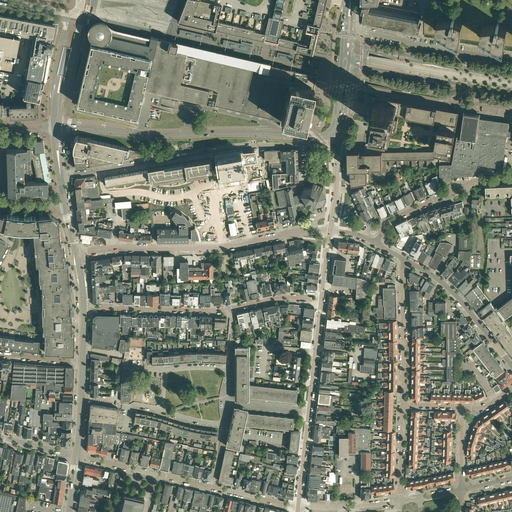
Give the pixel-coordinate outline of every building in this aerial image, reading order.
[(325,0),(185,0),(177,21),(215,30),(270,43),(278,44),(295,49),(312,53),(312,52),(316,36),(316,35),(316,34),(317,34),(317,33),(318,33),(320,26),(321,21),(325,0)] [(363,25),(394,31),(402,33),(402,32),(406,33),(418,36),(421,36),(421,33),(421,25),(421,24),(419,23),(420,19),(418,19),(419,13),(384,6),(371,3),(363,3),(362,10),(365,10),(363,17),(363,25)] [(0,66),(14,69),(21,34),(29,36),(34,37),(29,68),(28,70),(28,71),(27,75),(27,76),(29,76),(44,79),(45,79),(44,78),(46,72),(50,51),(51,51),(52,42),(56,24),(43,21),(16,16),(10,15),(9,15),(0,13),(0,66)] [(463,21),(457,19),(455,18),(454,17),(453,17),(452,17),(452,18),(451,20),(450,20),(450,18),(451,18),(437,19),(436,31),(438,32),(442,34),(459,43),(460,38),(463,21)] [(84,73),(77,103),(97,108),(118,113),(137,117),(138,114),(137,114),(138,111),(138,112),(144,87),(146,88),(158,38),(150,36),(150,38),(149,37),(147,37),(146,37),(144,37),(143,37),(142,37),(140,36),(115,31),(114,30),(113,30),(111,29),(110,28),(109,27),(107,25),(106,24),(105,23),(103,23),(102,22),(101,22),(99,22),(98,22),(96,22),(95,23),(94,23),(93,24),(92,25),(91,26),(91,27),(90,27),(90,29),(89,30),(89,31),(89,33),(89,34),(89,36),(90,37),(90,38),(92,40),(91,43),(84,73)] [(504,46),(507,28),(499,24),(498,24),(497,24),(496,24),(495,26),(494,26),(495,25),(495,24),(482,26),(480,38),(482,38),(503,50),(503,49),(504,49),(504,46)] [(180,36),(205,42),(207,35),(182,29),(180,36)] [(146,89),(280,121),(292,70),(275,66),(272,65),(269,65),(269,64),(268,64),(262,63),(261,62),(261,63),(254,61),(254,60),(253,61),(247,59),(246,59),(240,58),(240,57),(239,57),(239,58),(232,56),(232,55),(232,56),(225,54),(224,54),(218,53),(218,52),(217,52),(210,51),(210,50),(210,51),(203,49),(203,48),(202,49),(196,47),(195,47),(189,46),(188,45),(188,46),(181,44),(181,43),(180,44),(174,42),(173,42),(170,41),(167,41),(167,40),(166,40),(166,41),(159,39),(159,38),(159,39),(158,38),(146,88),(146,89)] [(224,46),(249,52),(251,45),(226,40),(224,46)] [(280,52),(278,59),(288,61),(290,55),(280,52)] [(296,71),(292,70),(280,121),(279,126),(309,127),(314,104),(309,103),(309,101),(315,76),(296,72),(296,71)] [(26,80),(23,95),(25,95),(24,95),(36,98),(40,99),(42,89),(41,89),(41,87),(43,87),(44,79),(29,76),(28,80),(26,80)] [(396,110),(398,100),(380,96),(380,101),(374,100),(372,111),(370,123),(375,124),(375,128),(393,131),(393,130),(392,130),(393,127),(393,126),(396,126),(398,118),(395,117),(396,113),(396,110)] [(9,105),(3,105),(3,113),(9,112),(9,113),(9,116),(10,116),(10,117),(36,116),(36,106),(35,106),(35,100),(36,100),(36,98),(29,97),(29,100),(27,100),(27,102),(9,103),(9,105)] [(456,124),(459,111),(398,100),(396,110),(401,111),(400,114),(401,114),(406,115),(410,116),(414,116),(414,117),(415,117),(415,116),(416,114),(420,115),(420,117),(420,118),(421,118),(421,117),(421,115),(426,116),(425,118),(425,119),(426,119),(431,119),(431,120),(435,120),(439,121),(456,124)] [(439,176),(439,177),(452,177),(475,175),(477,164),(502,168),(505,148),(506,136),(510,137),(511,123),(509,122),(480,118),(480,114),(463,112),(461,126),(460,131),(459,131),(458,130),(451,165),(439,165),(439,167),(439,168),(439,176)] [(439,121),(439,126),(438,127),(439,127),(438,132),(437,132),(437,133),(438,133),(437,133),(436,135),(435,143),(436,143),(435,144),(436,144),(435,149),(434,149),(451,153),(456,124),(439,121)] [(128,148),(91,139),(76,135),(75,137),(75,138),(74,139),(74,140),(73,141),(73,143),(73,144),(73,145),(73,146),(73,147),(73,149),(74,149),(73,152),(75,160),(89,159),(89,167),(92,166),(144,156),(144,155),(145,153),(127,149),(128,148)] [(30,147),(28,147),(27,147),(27,149),(23,149),(7,150),(7,154),(8,183),(8,187),(8,191),(8,194),(36,194),(39,193),(48,193),(48,182),(50,182),(49,174),(45,152),(44,150),(44,147),(43,141),(37,141),(34,141),(31,141),(30,141),(30,147)] [(282,150),(280,150),(281,164),(286,163),(298,163),(297,161),(297,159),(297,158),(297,157),(297,156),(297,150),(297,149),(294,149),(291,150),(291,149),(289,149),(289,150),(287,150),(286,150),(283,150),(283,149),(282,149),(282,150)] [(360,149),(348,149),(348,156),(349,156),(349,161),(348,161),(348,162),(349,162),(349,167),(348,167),(349,168),(350,174),(351,174),(351,179),(352,185),(353,185),(360,184),(365,183),(365,167),(382,167),(381,151),(381,152),(376,152),(376,151),(376,152),(371,152),(370,152),(365,152),(364,152),(360,152),(360,149)] [(270,150),(264,151),(264,152),(264,158),(264,159),(268,159),(268,162),(268,164),(271,164),(281,164),(280,150),(273,150),(271,150),(270,150)] [(435,159),(434,151),(432,151),(431,151),(427,151),(426,151),(427,159),(427,166),(431,166),(431,159),(435,159)] [(220,156),(216,157),(217,163),(219,175),(220,183),(228,181),(237,180),(241,179),(245,179),(242,163),(256,160),(255,152),(232,154),(220,156)] [(210,158),(147,168),(147,170),(149,178),(149,180),(152,180),(152,182),(195,175),(195,177),(207,175),(207,170),(212,170),(211,164),(210,158)] [(77,168),(80,168),(89,167),(89,159),(75,160),(75,166),(76,166),(77,167),(77,168)] [(281,164),(271,164),(272,173),(298,172),(298,171),(298,168),(298,167),(297,164),(298,164),(298,163),(296,163),(286,163),(281,164)] [(404,168),(401,168),(398,168),(398,171),(395,171),(395,180),(400,180),(400,172),(401,172),(404,171),(404,168)] [(110,176),(105,177),(105,179),(106,185),(111,184),(114,184),(117,183),(122,183),(124,182),(125,182),(127,182),(133,181),(135,180),(138,180),(143,179),(146,179),(149,178),(147,170),(142,171),(137,172),(131,173),(126,174),(121,175),(115,176),(110,176)] [(298,172),(272,173),(272,182),(278,182),(286,182),(287,182),(295,181),(298,181),(298,180),(299,180),(298,180),(298,176),(298,175),(298,173),(298,172)] [(433,180),(429,182),(434,192),(438,190),(436,185),(439,184),(438,178),(437,175),(432,177),(433,180)] [(76,178),(75,180),(75,187),(98,186),(96,176),(85,178),(76,178)] [(429,194),(434,192),(429,182),(428,176),(424,176),(424,181),(426,181),(426,184),(425,184),(429,194)] [(422,198),(426,196),(422,186),(422,182),(420,182),(420,181),(419,181),(419,187),(418,188),(422,198)] [(300,195),(294,196),(293,197),(295,206),(304,205),(312,208),(313,207),(322,205),(324,199),(325,197),(321,190),(323,186),(321,185),(321,186),(319,185),(319,184),(319,185),(317,184),(317,183),(316,183),(316,184),(314,183),(314,182),(313,182),(311,186),(303,188),(303,189),(302,190),(300,195)] [(407,205),(411,203),(404,187),(402,184),(401,185),(402,188),(401,188),(404,195),(403,195),(407,205)] [(418,200),(422,198),(418,188),(416,189),(413,184),(412,184),(412,185),(411,186),(418,200)] [(511,184),(484,185),(484,186),(486,186),(486,196),(510,196),(511,193),(511,196),(511,197),(511,208),(511,184)] [(268,190),(273,212),(274,211),(275,211),(271,192),(276,191),(280,207),(287,205),(291,222),(298,220),(295,206),(293,197),(291,188),(297,187),(296,186),(296,185),(268,190)] [(75,187),(75,188),(76,188),(77,200),(77,201),(75,201),(76,209),(86,208),(89,208),(92,207),(104,206),(103,198),(100,199),(99,192),(98,186),(75,187)] [(406,186),(404,187),(411,203),(415,201),(411,192),(409,192),(406,186)] [(357,191),(352,193),(355,199),(362,196),(362,195),(363,194),(361,190),(357,192),(357,191)] [(398,193),(396,194),(402,207),(406,205),(402,197),(400,198),(398,193)] [(402,207),(396,194),(394,195),(396,199),(394,200),(398,209),(402,207)] [(388,195),(386,196),(393,211),(397,210),(393,201),(391,202),(389,198),(388,195)] [(369,196),(356,202),(360,211),(373,205),(374,205),(369,196)] [(389,213),(393,211),(386,196),(384,197),(387,204),(385,205),(389,213)] [(379,198),(377,199),(385,215),(388,214),(384,205),(382,206),(380,202),(381,202),(379,198)] [(377,209),(380,216),(380,217),(385,215),(377,199),(375,200),(379,208),(377,209)] [(455,204),(455,203),(454,203),(452,203),(452,204),(449,205),(452,213),(453,218),(456,217),(455,212),(458,212),(461,211),(461,208),(464,207),(462,202),(455,204)] [(446,206),(444,206),(448,220),(450,219),(449,214),(452,213),(449,205),(449,204),(446,205),(446,206)] [(378,216),(373,205),(360,211),(365,220),(368,218),(369,220),(378,216)] [(131,206),(121,207),(123,219),(127,218),(127,223),(133,223),(132,210),(131,206)] [(449,223),(448,220),(444,206),(441,207),(441,206),(438,207),(439,208),(438,208),(440,216),(444,216),(446,224),(449,224),(449,223)] [(433,210),(431,210),(438,227),(440,226),(437,218),(440,217),(437,209),(436,209),(436,208),(433,209),(433,210)] [(157,242),(188,241),(188,236),(191,236),(191,238),(199,238),(198,234),(197,231),(196,228),(195,225),(194,225),(191,222),(190,220),(189,218),(188,218),(188,219),(185,215),(181,213),(181,214),(181,213),(175,210),(170,211),(171,216),(177,224),(178,224),(178,228),(157,229),(157,242)] [(437,227),(438,227),(431,210),(429,211),(429,210),(427,211),(427,212),(426,212),(430,223),(433,223),(435,229),(438,228),(437,227)] [(265,212),(267,220),(268,227),(271,227),(272,227),(274,227),(274,226),(274,223),(277,223),(274,211),(273,212),(272,212),(273,218),(270,219),(268,212),(267,212),(265,212)] [(41,334),(40,341),(39,348),(44,349),(44,352),(58,353),(58,352),(58,351),(60,351),(60,354),(74,354),(74,333),(72,333),(71,284),(69,284),(69,278),(68,269),(68,263),(65,263),(66,263),(66,262),(65,257),(65,256),(64,253),(65,253),(65,252),(64,248),(64,243),(64,242),(61,242),(60,236),(60,232),(60,231),(60,229),(59,221),(59,220),(58,220),(58,221),(56,221),(56,220),(56,219),(55,218),(54,218),(54,217),(53,217),(52,217),(52,216),(51,217),(51,214),(48,215),(48,214),(47,214),(39,215),(39,216),(35,216),(34,216),(33,216),(32,216),(31,216),(30,216),(29,216),(28,216),(27,216),(26,216),(25,216),(24,216),(22,216),(21,216),(20,216),(18,216),(17,215),(16,215),(16,216),(15,216),(14,216),(13,215),(12,215),(11,214),(10,214),(9,214),(8,214),(7,214),(6,214),(4,213),(3,215),(2,215),(3,215),(2,215),(0,214),(0,327),(16,329),(16,330),(38,332),(37,334),(41,334)] [(421,214),(420,215),(427,231),(429,236),(430,235),(430,234),(431,233),(425,222),(428,221),(424,213),(423,213),(421,214)] [(425,232),(427,231),(420,215),(418,216),(417,216),(416,216),(416,217),(415,217),(418,225),(421,224),(425,232)] [(78,221),(78,222),(79,227),(79,228),(79,230),(79,232),(81,232),(85,233),(90,233),(90,234),(91,234),(95,234),(96,229),(93,228),(93,226),(95,225),(95,222),(99,222),(99,219),(87,220),(78,221)] [(407,219),(401,222),(406,230),(408,229),(411,236),(417,233),(415,230),(415,229),(413,230),(411,228),(407,219)] [(107,223),(99,222),(96,235),(103,236),(110,237),(111,235),(113,223),(113,222),(107,221),(107,223)] [(396,224),(400,233),(401,234),(400,235),(401,237),(404,236),(402,232),(406,230),(401,222),(396,224)] [(130,233),(126,233),(125,240),(132,241),(133,232),(134,232),(134,231),(134,224),(131,223),(131,227),(130,227),(130,231),(130,233)] [(137,224),(134,224),(134,231),(134,232),(133,239),(138,239),(137,241),(144,241),(145,229),(145,227),(144,224),(143,224),(141,226),(141,228),(138,228),(139,226),(137,224)] [(471,238),(471,235),(471,234),(460,233),(459,249),(471,250),(471,249),(471,246),(471,243),(471,241),(471,238)] [(287,255),(289,264),(294,263),(301,262),(301,259),(304,258),(302,250),(301,245),(304,245),(304,244),(303,241),(303,240),(302,239),(299,240),(299,239),(288,241),(289,246),(288,246),(289,255),(287,255)] [(422,243),(423,242),(422,242),(422,241),(418,239),(409,254),(414,256),(421,243),(422,243)] [(359,243),(338,242),(337,250),(341,250),(341,253),(348,253),(347,254),(356,255),(357,252),(358,252),(359,244),(359,243)] [(424,243),(423,242),(422,243),(421,243),(414,256),(418,259),(423,250),(421,249),(424,243)] [(429,265),(436,269),(443,255),(446,257),(453,245),(449,242),(441,242),(431,260),(429,265)] [(306,245),(304,245),(301,245),(302,250),(305,250),(313,252),(313,254),(316,254),(316,251),(314,250),(314,248),(314,247),(314,245),(307,243),(306,245)] [(359,244),(358,252),(358,253),(360,254),(359,258),(358,261),(358,264),(359,265),(360,262),(362,263),(363,260),(364,257),(363,257),(364,256),(366,257),(369,249),(359,244)] [(252,252),(254,262),(253,258),(260,257),(259,254),(264,253),(263,246),(253,248),(254,251),(252,252)] [(422,260),(424,261),(426,257),(425,257),(428,253),(430,248),(428,247),(425,252),(423,251),(419,259),(421,260),(422,260)] [(433,250),(430,248),(428,253),(425,257),(426,257),(424,261),(425,262),(425,263),(427,264),(428,264),(432,256),(430,255),(433,250)] [(247,257),(250,256),(251,262),(254,262),(252,252),(251,249),(245,250),(247,257)] [(360,277),(361,277),(366,279),(367,278),(367,274),(367,272),(368,270),(368,269),(374,251),(369,249),(366,257),(365,259),(363,267),(362,273),(361,274),(360,277)] [(471,252),(471,250),(459,249),(458,258),(462,258),(463,260),(461,264),(449,278),(457,285),(470,271),(470,267),(470,259),(471,252)] [(247,263),(246,257),(244,250),(238,251),(240,261),(244,261),(244,264),(247,263)] [(368,270),(367,272),(370,273),(373,265),(375,266),(379,254),(375,252),(369,269),(368,269),(368,270)] [(377,267),(375,273),(375,274),(377,275),(383,256),(379,254),(375,266),(377,267)] [(511,354),(511,332),(502,320),(511,312),(511,254),(510,254),(510,262),(511,261),(511,298),(499,309),(497,306),(495,307),(491,302),(478,311),(491,328),(492,328),(499,337),(504,343),(504,344),(511,355),(511,354)] [(124,264),(122,264),(122,265),(122,273),(122,279),(125,278),(124,273),(124,269),(126,269),(126,267),(128,267),(128,266),(131,267),(131,255),(124,255),(124,264)] [(149,256),(132,255),(132,268),(131,268),(131,274),(146,274),(146,279),(149,279),(149,256)] [(113,263),(113,266),(122,265),(122,264),(122,257),(119,257),(119,256),(112,257),(113,263)] [(113,268),(113,266),(113,263),(110,263),(109,258),(97,260),(97,259),(91,260),(92,267),(91,267),(90,268),(91,269),(91,270),(92,270),(92,273),(92,274),(92,275),(102,275),(114,274),(113,268)] [(385,275),(390,260),(385,258),(381,267),(384,268),(382,273),(384,274),(385,275)] [(458,258),(456,261),(450,267),(448,269),(449,270),(447,272),(446,272),(444,274),(448,278),(454,270),(453,269),(454,268),(459,262),(461,264),(463,260),(462,258),(458,258)] [(440,271),(444,274),(446,272),(447,272),(449,270),(448,269),(450,267),(456,261),(453,259),(449,264),(450,264),(448,265),(446,264),(440,271)] [(479,268),(479,259),(470,259),(470,267),(479,268)] [(199,283),(199,278),(210,278),(210,283),(213,283),(213,278),(213,262),(201,263),(201,265),(199,267),(188,267),(188,260),(180,261),(180,267),(177,267),(177,271),(175,271),(175,275),(177,275),(177,283),(177,284),(179,284),(179,283),(183,283),(183,279),(194,278),(194,283),(199,283)] [(384,282),(389,282),(389,279),(389,278),(385,278),(386,276),(387,273),(390,274),(394,262),(390,260),(385,275),(384,274),(384,282)] [(419,286),(419,283),(419,276),(411,271),(410,272),(410,277),(409,277),(409,280),(410,280),(410,284),(415,284),(415,285),(416,285),(416,290),(419,290),(419,286)] [(250,298),(259,296),(259,293),(257,286),(259,286),(258,279),(257,278),(256,273),(254,274),(255,279),(246,281),(249,296),(250,298)] [(365,284),(366,279),(361,277),(360,277),(358,277),(357,277),(332,274),(331,285),(356,288),(355,297),(364,298),(365,284)] [(102,275),(92,275),(92,283),(92,286),(93,286),(99,286),(99,283),(102,283),(102,275)] [(242,292),(243,297),(244,300),(249,298),(249,296),(244,276),(240,277),(241,283),(243,282),(243,283),(244,288),(239,289),(240,293),(242,292)] [(267,294),(272,293),(271,291),(270,287),(270,284),(270,282),(267,283),(267,282),(268,282),(266,276),(262,277),(262,280),(264,280),(267,294)] [(461,290),(473,278),(472,276),(467,281),(466,279),(458,287),(461,290)] [(473,278),(461,290),(465,294),(472,286),(471,284),(475,280),(473,278)] [(427,280),(422,288),(426,290),(431,282),(427,280)] [(435,285),(431,282),(426,290),(424,296),(428,298),(435,285)] [(227,303),(230,303),(229,302),(232,301),(228,283),(225,284),(227,291),(224,292),(226,301),(226,303),(227,303)] [(99,301),(98,300),(104,300),(104,301),(109,301),(109,295),(104,295),(104,292),(109,292),(117,292),(117,286),(117,285),(112,285),(109,286),(102,286),(99,286),(93,286),(93,295),(94,296),(94,298),(94,299),(94,301),(99,301)] [(124,288),(124,294),(128,294),(128,289),(128,286),(128,285),(122,285),(119,285),(119,286),(117,286),(117,292),(120,292),(120,288),(124,288)] [(383,292),(383,295),(385,295),(385,291),(391,291),(391,285),(388,285),(388,287),(383,288),(383,289),(382,289),(382,292),(383,292)] [(383,295),(383,299),(390,299),(390,294),(395,294),(395,288),(395,285),(391,285),(391,291),(385,291),(385,295),(383,295)] [(315,293),(316,288),(301,286),(300,289),(304,289),(304,288),(306,288),(306,290),(307,290),(306,293),(314,294),(315,293)] [(484,305),(490,301),(477,286),(466,295),(476,309),(483,304),(484,305)] [(424,296),(426,290),(422,288),(421,290),(419,290),(416,290),(415,290),(410,290),(411,310),(424,311),(423,298),(423,297),(424,296)] [(213,293),(213,305),(221,304),(221,296),(215,297),(215,293),(214,293),(214,289),(210,289),(211,293),(213,293)] [(395,297),(395,294),(390,294),(390,299),(383,299),(378,299),(378,305),(379,306),(383,306),(396,306),(396,305),(396,304),(395,297)] [(363,303),(362,319),(369,319),(370,304),(363,303)] [(288,310),(289,304),(288,304),(279,304),(281,312),(285,311),(286,312),(288,312),(288,310)] [(298,307),(298,305),(294,304),(293,310),(296,310),(314,312),(314,308),(314,307),(313,306),(306,306),(306,308),(298,307)] [(273,305),(268,307),(270,316),(273,316),(274,321),(276,321),(273,306),(273,305)] [(268,307),(262,308),(265,318),(265,322),(268,321),(268,322),(269,325),(271,324),(272,324),(271,322),(270,316),(268,307)] [(264,321),(261,308),(257,309),(256,309),(255,309),(258,322),(264,321)] [(258,322),(255,309),(254,310),(249,311),(251,320),(253,320),(254,326),(258,325),(258,322)] [(245,326),(242,312),(237,313),(239,323),(239,322),(240,327),(245,326)] [(116,338),(119,338),(119,324),(119,315),(96,314),(93,317),(93,323),(93,325),(92,334),(92,340),(115,344),(116,338)] [(466,318),(465,318),(461,314),(458,316),(462,322),(458,326),(458,330),(468,322),(466,320),(466,318)] [(418,316),(411,316),(411,325),(412,324),(414,324),(421,324),(423,324),(423,316),(418,316)] [(447,335),(447,381),(457,381),(457,363),(457,357),(457,353),(457,345),(457,338),(457,335),(457,321),(447,321),(447,335)] [(326,322),(326,327),(337,328),(337,326),(344,327),(343,330),(348,330),(349,324),(347,324),(347,325),(344,324),(326,322)] [(461,332),(463,334),(472,327),(471,325),(470,323),(469,323),(463,327),(464,329),(461,332)] [(365,326),(349,324),(348,330),(364,332),(365,326)] [(310,341),(308,341),(282,338),(284,327),(279,327),(277,345),(282,346),(282,344),(290,345),(291,342),(301,343),(300,346),(310,347),(310,341)] [(424,336),(424,327),(412,327),(412,336),(420,336),(424,336)] [(473,328),(472,327),(463,334),(464,336),(468,334),(469,335),(475,330),(474,328),(473,328)] [(471,338),(467,342),(465,343),(467,345),(479,335),(478,334),(478,333),(477,332),(476,332),(470,336),(471,338)] [(480,337),(479,335),(467,345),(468,347),(475,342),(476,344),(482,339),(482,338),(481,337),(480,337)] [(13,348),(14,338),(15,337),(14,337),(8,336),(6,347),(13,348)] [(115,350),(125,352),(127,340),(119,338),(116,338),(115,344),(116,344),(115,350)] [(114,350),(115,344),(92,340),(92,346),(93,346),(101,347),(114,350)] [(504,370),(502,366),(503,366),(500,362),(499,363),(482,341),(473,348),(490,370),(489,371),(492,374),(494,377),(504,370)] [(249,384),(249,382),(249,346),(235,346),(235,347),(235,350),(235,399),(234,399),(235,399),(235,400),(249,400),(249,397),(296,402),(297,389),(278,387),(249,384)] [(359,372),(371,373),(371,375),(376,375),(377,358),(376,358),(377,349),(365,347),(364,357),(363,365),(360,364),(359,372)] [(147,349),(147,358),(148,359),(152,359),(152,364),(158,364),(158,354),(158,353),(158,350),(152,350),(152,348),(147,349)] [(333,351),(323,350),(323,351),(323,354),(322,358),(322,359),(332,360),(333,351)] [(108,357),(92,354),(91,359),(91,361),(92,361),(92,362),(91,362),(91,366),(97,367),(101,367),(101,362),(108,362),(108,357)] [(37,364),(14,361),(14,365),(12,383),(10,398),(26,399),(27,384),(44,385),(63,386),(73,386),(73,379),(74,377),(74,368),(72,366),(52,365),(40,364),(37,364)] [(510,375),(506,370),(497,377),(500,382),(510,375)] [(127,401),(130,401),(131,387),(132,372),(125,372),(122,372),(121,390),(121,401),(127,401)] [(511,377),(510,375),(500,382),(500,383),(503,388),(511,381),(511,377)] [(90,389),(99,389),(99,387),(98,387),(98,384),(103,384),(103,381),(97,381),(90,380),(90,383),(90,389)] [(493,387),(496,392),(501,389),(498,384),(493,387)] [(479,387),(477,388),(482,399),(487,397),(484,390),(480,392),(479,391),(480,390),(479,387)] [(55,392),(44,392),(44,399),(55,400),(55,395),(59,395),(59,392),(55,392)] [(318,393),(317,402),(331,404),(332,397),(338,397),(338,395),(318,393)] [(21,435),(23,420),(25,399),(20,399),(19,413),(22,413),(21,419),(20,424),(18,423),(16,434),(21,435)] [(54,418),(72,419),(73,401),(55,400),(54,418)] [(501,404),(508,415),(510,414),(507,409),(510,408),(505,401),(501,404)] [(119,409),(91,404),(89,419),(117,422),(119,409)] [(501,404),(497,407),(501,413),(503,412),(506,416),(508,415),(501,404)] [(225,445),(227,446),(239,449),(244,425),(291,430),(290,440),(290,442),(290,444),(289,444),(288,450),(298,451),(299,442),(300,431),(293,430),(294,418),(248,413),(247,413),(248,410),(234,407),(225,445)] [(497,407),(493,410),(500,420),(502,419),(499,415),(501,413),(497,407)] [(493,410),(489,412),(494,419),(496,417),(499,422),(500,420),(493,410)] [(489,412),(485,415),(493,426),(495,424),(492,420),(494,419),(489,412)] [(158,416),(152,415),(150,426),(150,424),(155,425),(158,416)] [(485,415),(484,416),(482,418),(486,424),(488,423),(491,427),(493,426),(485,415)] [(52,422),(52,419),(43,418),(43,425),(46,425),(49,426),(71,427),(72,421),(62,420),(62,423),(58,423),(58,422),(52,422)] [(485,425),(481,418),(478,421),(477,421),(476,422),(476,423),(486,431),(488,429),(484,426),(485,425)] [(88,431),(98,432),(103,433),(111,434),(113,424),(115,425),(115,423),(89,420),(88,431)] [(168,420),(166,428),(171,430),(174,421),(168,420)] [(179,423),(174,421),(171,430),(176,432),(175,434),(179,423)] [(175,434),(181,436),(184,425),(179,423),(175,434)] [(474,426),(473,430),(480,432),(481,430),(485,433),(486,431),(476,423),(475,424),(474,425),(474,426)] [(190,426),(184,425),(181,436),(187,437),(190,426)] [(351,426),(337,425),(337,435),(339,435),(339,455),(348,455),(348,450),(356,450),(356,453),(359,453),(359,455),(359,456),(358,456),(358,459),(359,459),(360,460),(360,459),(361,459),(361,468),(370,468),(370,429),(355,427),(353,427),(352,427),(352,429),(355,429),(355,430),(350,430),(351,426)] [(51,434),(61,435),(71,435),(71,427),(49,426),(48,431),(48,434),(51,434)] [(193,438),(195,427),(190,426),(187,437),(193,438)] [(201,428),(195,427),(193,438),(193,439),(193,436),(199,437),(198,440),(199,440),(201,428)] [(103,433),(98,432),(88,431),(88,441),(98,443),(102,443),(103,433)] [(471,434),(471,435),(483,439),(484,437),(479,435),(480,433),(472,431),(471,433),(471,434)] [(120,440),(122,433),(116,432),(115,434),(111,434),(103,433),(103,443),(102,443),(98,443),(88,442),(87,451),(106,456),(108,448),(109,448),(109,446),(114,443),(116,444),(115,449),(118,450),(119,447),(120,440)] [(336,436),(329,435),(321,435),(314,434),(313,441),(320,441),(321,438),(330,439),(329,445),(333,445),(335,445),(336,436)] [(119,455),(118,458),(123,459),(127,442),(127,441),(124,440),(124,443),(123,448),(121,447),(121,448),(119,447),(118,450),(117,454),(119,454),(119,455)] [(164,446),(159,468),(168,470),(170,462),(172,463),(173,460),(174,460),(178,444),(165,441),(164,446)] [(144,464),(147,448),(150,449),(151,444),(146,443),(144,454),(141,453),(139,461),(138,463),(144,464)] [(131,450),(128,461),(133,462),(136,446),(134,445),(133,450),(131,450)] [(14,449),(9,448),(5,464),(8,465),(9,459),(12,459),(14,449)] [(18,470),(18,467),(20,462),(22,462),(24,454),(19,453),(14,475),(13,480),(16,481),(19,470),(18,470)] [(27,471),(31,472),(33,464),(35,454),(31,453),(27,471)] [(239,459),(245,461),(249,462),(250,462),(251,456),(240,453),(239,459)] [(287,462),(297,463),(298,454),(288,453),(288,455),(282,454),(282,459),(287,460),(287,462)] [(41,455),(38,472),(40,472),(41,467),(43,467),(46,456),(41,455)] [(182,473),(186,474),(191,456),(188,455),(186,464),(184,463),(182,473)] [(174,461),(172,469),(171,471),(176,472),(180,457),(177,456),(176,461),(174,461)] [(64,473),(67,473),(68,464),(67,462),(64,461),(58,459),(46,457),(44,470),(51,471),(52,469),(47,469),(49,462),(51,463),(51,468),(57,469),(56,472),(64,473)] [(197,477),(201,460),(199,459),(197,465),(195,464),(193,473),(193,476),(197,477)] [(99,476),(101,469),(85,465),(84,472),(92,474),(99,476)] [(206,478),(206,479),(208,479),(209,479),(211,471),(212,471),(212,467),(208,466),(207,470),(205,469),(203,477),(206,478)] [(295,473),(296,469),(281,467),(281,469),(286,470),(286,471),(284,471),(284,473),(291,475),(294,476),(295,477),(295,473)] [(254,490),(258,471),(256,470),(254,479),(252,478),(249,489),(254,490)] [(110,471),(106,487),(106,488),(111,489),(111,487),(110,486),(111,482),(113,483),(116,472),(110,471)] [(244,478),(242,487),(248,489),(250,480),(252,472),(248,471),(246,479),(244,478)] [(261,471),(258,471),(254,490),(258,491),(260,484),(262,484),(263,481),(259,480),(261,471)] [(50,476),(50,477),(56,478),(66,480),(66,475),(46,472),(46,475),(50,476)] [(323,479),(320,479),(320,476),(309,475),(309,480),(327,482),(328,482),(330,483),(330,482),(335,482),(335,480),(335,472),(329,472),(329,477),(323,476),(323,479)] [(82,483),(93,486),(97,487),(99,479),(92,478),(93,475),(84,473),(82,483)] [(238,477),(235,477),(233,484),(234,485),(239,486),(240,481),(241,481),(243,473),(239,473),(238,477)] [(218,480),(232,483),(233,477),(228,476),(220,474),(218,480)] [(264,481),(262,491),(266,492),(269,479),(270,475),(268,474),(267,478),(266,482),(264,481)] [(55,481),(48,479),(47,484),(46,484),(46,483),(41,482),(40,485),(51,487),(51,485),(52,485),(52,482),(65,484),(66,480),(56,478),(56,481),(55,481)] [(269,484),(267,492),(268,493),(269,493),(270,493),(271,493),(272,494),(273,492),(274,489),(273,488),(274,485),(276,479),(273,479),(271,485),(269,484)] [(281,486),(279,496),(286,497),(289,483),(289,481),(288,481),(287,482),(283,481),(282,485),(282,484),(282,485),(282,486),(282,487),(281,486)] [(367,485),(361,485),(361,498),(362,498),(363,499),(364,498),(365,498),(368,498),(368,492),(370,492),(370,481),(367,481),(367,485)] [(289,483),(286,497),(293,499),(294,489),(293,489),(294,484),(289,483)] [(62,503),(63,494),(54,492),(54,490),(55,487),(51,487),(40,485),(39,492),(45,493),(45,497),(51,498),(50,501),(62,503)] [(105,488),(97,487),(93,486),(92,489),(83,487),(83,489),(81,489),(81,494),(94,497),(95,491),(109,495),(110,493),(109,493),(110,489),(105,488)] [(193,490),(189,489),(184,509),(186,509),(189,500),(191,500),(193,490)] [(22,511),(26,497),(0,490),(0,511),(22,511)] [(194,492),(189,511),(205,511),(210,494),(194,490),(194,492)] [(125,494),(124,494),(124,495),(123,500),(122,500),(122,501),(121,506),(121,507),(119,511),(140,511),(141,511),(142,507),(144,499),(144,500),(144,498),(143,498),(143,499),(137,497),(132,496),(125,494)] [(90,497),(80,495),(80,499),(95,503),(95,500),(90,499),(90,497)] [(221,508),(223,499),(223,497),(216,495),(213,506),(221,508)] [(480,505),(485,504),(483,496),(476,498),(477,504),(480,504),(480,505)] [(229,511),(232,499),(227,498),(226,502),(226,501),(225,505),(224,509),(226,509),(225,511),(229,511)] [(236,509),(238,502),(238,500),(232,499),(229,511),(232,511),(233,509),(236,509)] [(244,502),(239,501),(236,511),(238,511),(239,510),(242,511),(244,502)] [(467,505),(468,505),(468,508),(467,508),(467,509),(465,509),(465,511),(473,511),(474,506),(472,506),(472,503),(472,502),(467,502),(467,505)]
